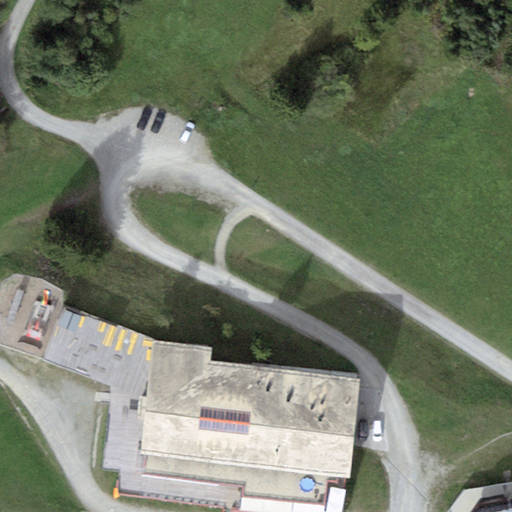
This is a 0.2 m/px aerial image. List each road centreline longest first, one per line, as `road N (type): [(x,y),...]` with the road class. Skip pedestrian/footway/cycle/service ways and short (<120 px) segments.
road 1 (track): [(511,373),(250,201),(135,155)]
road 2 (track): [(396,422),(358,355),(134,238),(112,199),(135,155)]
road 3 (track): [(135,155),(41,121),(16,102),(2,70),(28,0)]
road 4 (track): [(0,367),(36,405),(98,504)]
